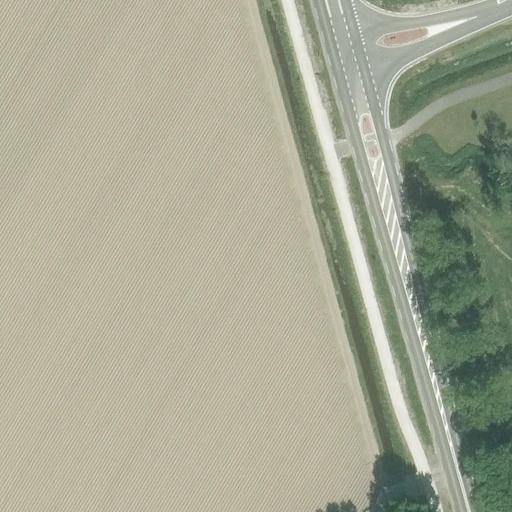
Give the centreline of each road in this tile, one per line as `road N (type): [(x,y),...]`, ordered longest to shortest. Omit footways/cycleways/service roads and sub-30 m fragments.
road 1 (secondary): [(333,58),(436,430),(451,447)]
road 2 (secondary): [(451,447),(362,67)]
